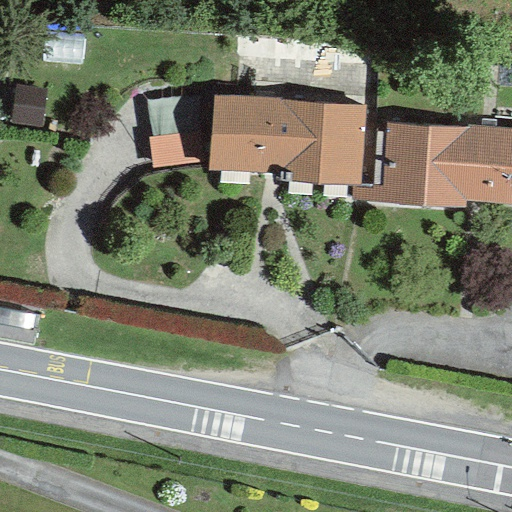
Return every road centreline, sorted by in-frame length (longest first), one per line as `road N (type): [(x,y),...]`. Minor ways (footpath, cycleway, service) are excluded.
road 1 (primary): [(0,378),(511,481)]
road 2 (unknown): [(140,511),(0,452)]
